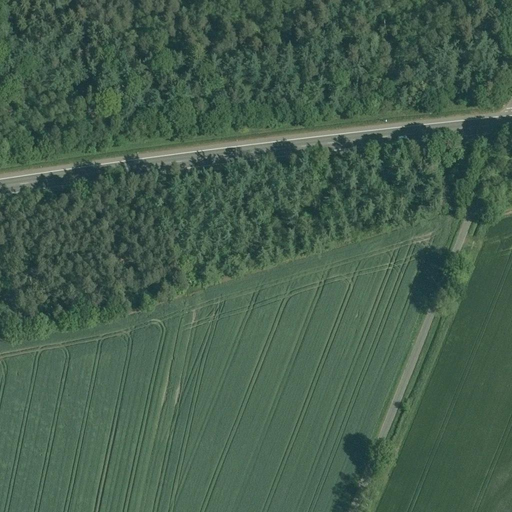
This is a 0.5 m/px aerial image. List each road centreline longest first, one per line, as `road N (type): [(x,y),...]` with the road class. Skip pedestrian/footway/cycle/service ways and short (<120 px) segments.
road 1 (secondary): [(0,186),(509,123)]
road 2 (unclassified): [(355,511),(509,123)]
